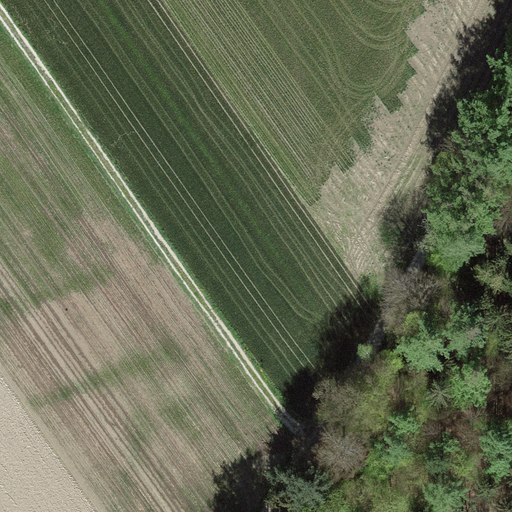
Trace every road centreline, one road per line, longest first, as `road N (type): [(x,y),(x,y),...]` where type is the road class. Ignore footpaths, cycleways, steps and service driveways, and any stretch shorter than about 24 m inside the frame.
road 1 (track): [(0,13),(310,446)]
road 2 (track): [(265,511),(409,276),(511,85)]
